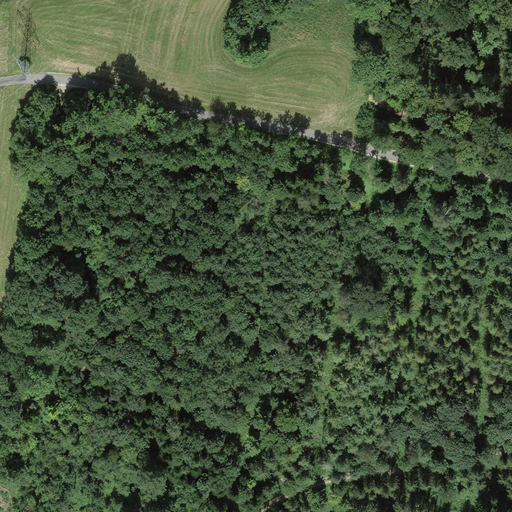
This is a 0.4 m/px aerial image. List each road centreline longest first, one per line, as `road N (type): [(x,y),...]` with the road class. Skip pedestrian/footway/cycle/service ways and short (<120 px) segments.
road 1 (residential): [(0,83),(64,81),(511,178)]
road 2 (track): [(511,450),(323,481),(256,511)]
road 3 (track): [(0,316),(64,81)]
